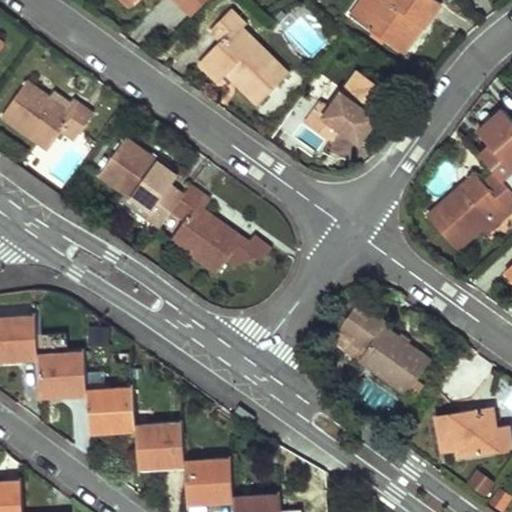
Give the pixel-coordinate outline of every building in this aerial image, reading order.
[(211,0),(127,0),(137,9),(145,0),(184,0),(198,14),(211,0)] [(411,51),(446,0),(373,0),(362,17),(411,51)] [(251,25),(236,10),(216,29),(226,39),(203,62),(224,82),(231,75),(262,107),(292,76),(246,30),(251,25)] [(0,60),(9,48),(0,41),(0,60)] [(365,142),(398,95),(363,70),(337,107),(327,100),(303,135),(328,152),(345,128),(365,142)] [(34,85),(9,119),(55,153),(69,134),(82,143),(100,118),(80,104),(78,106),(61,94),(56,101),(34,85)] [(511,122),(503,112),(478,132),(491,147),(479,157),(493,173),(511,195),(511,122)] [(184,180),(133,143),(107,179),(134,198),(129,205),(165,231),(177,215),(189,198),(177,189),(184,180)] [(511,211),(511,195),(493,173),(482,182),(477,175),(428,216),(456,249),(480,229),(485,234),(511,211)] [(177,215),(189,224),(176,242),(223,275),(231,264),(237,269),(259,264),(265,268),(276,252),(257,238),(254,243),(210,212),(216,204),(196,189),(189,198),(177,215)] [(438,359),(365,303),(342,332),(369,352),(361,363),(407,399),(438,359)] [(0,358),(36,356),(36,351),(34,313),(0,314),(0,358)] [(39,395),(87,393),(86,386),(84,349),(36,351),(36,356),(39,395)] [(89,432),(137,429),(136,421),(134,383),(86,386),(87,393),(89,432)] [(503,454),(493,391),(475,390),(477,403),(469,415),(451,418),(452,421),(436,423),(442,458),(457,456),(458,461),(503,454)] [(185,464),(185,457),(183,418),(136,421),(137,429),(139,466),(185,464)] [(235,499),(234,491),(232,454),(185,457),(185,464),(187,502),(235,499)] [(484,506),(495,493),(479,481),(469,494),(484,506)] [(0,511),(21,511),(20,482),(0,483),(0,511)] [(235,511),(281,511),(281,507),(280,488),(234,491),(235,499),(235,511)] [(504,511),(511,501),(500,493),(491,505),(499,511),(504,511)]
